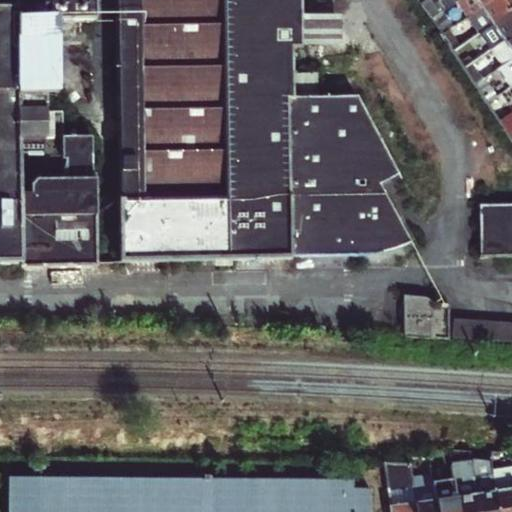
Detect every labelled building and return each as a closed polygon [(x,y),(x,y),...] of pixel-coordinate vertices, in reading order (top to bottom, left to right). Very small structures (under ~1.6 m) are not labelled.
[(115,0),(119,267),(290,264),(290,262),(328,261),(328,257),(354,244),(353,248),(353,251),(354,254),(355,257),(356,258),(357,260),(371,263),(382,262),(394,259),(407,253),(376,194),(394,184),(354,106),(315,106),(290,105),(290,85),(290,56),(300,56),(299,0),(115,0)] [(417,0),(414,3),(428,22),(438,14),(456,1),(457,0),(446,0),(438,6),(433,0),(427,0),(424,3),(421,0),(417,0)] [(467,17),(491,0),(457,0),(456,1),(467,17)] [(511,0),(491,0),(467,17),(478,33),(511,10),(511,0)] [(511,10),(478,33),(490,50),(511,34),(511,10)] [(449,29),(438,14),(428,22),(439,37),(449,29)] [(50,104),(50,32),(15,32),(15,104),(42,104),(50,104)] [(502,68),(511,60),(511,34),(490,50),(502,68)] [(495,72),(509,92),(511,89),(511,60),(502,68),(495,72)] [(462,69),(473,88),(481,83),(469,64),(462,69)] [(481,83),(473,88),(487,107),(497,100),(483,81),(481,83)] [(315,86),(290,85),(290,105),(315,106),(315,86)] [(497,100),(487,107),(498,123),(508,116),(497,100)] [(511,121),(508,116),(498,123),(510,141),(511,139),(511,121)] [(511,259),(511,205),(479,206),(480,260),(511,259)] [(328,257),(328,261),(357,260),(356,258),(355,257),(354,254),(353,251),(353,248),(354,244),(328,257)] [(406,299),(405,340),(450,343),(450,309),(435,308),(428,301),(406,299)] [(511,321),(451,320),(450,339),(511,341),(511,321)] [(414,511),(409,479),(408,466),(384,465),(390,511),(414,511)] [(421,478),(409,479),(414,511),(435,511),(432,487),(429,466),(421,466),(421,478)] [(462,485),(453,486),(456,511),(477,511),(472,481),(470,467),(458,467),(462,485)] [(490,478),(472,481),(477,511),(495,511),(492,486),(490,478)] [(372,511),(372,491),(350,491),(350,482),(9,480),(9,511),(372,511)] [(511,511),(511,483),(492,486),(495,511),(511,511)] [(452,484),(432,487),(435,511),(456,511),(453,486),(452,484)]
